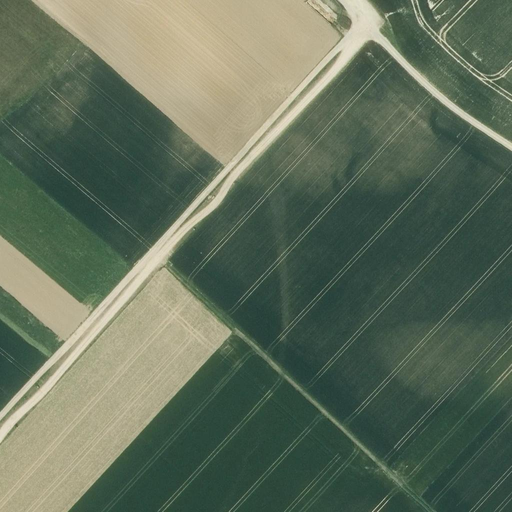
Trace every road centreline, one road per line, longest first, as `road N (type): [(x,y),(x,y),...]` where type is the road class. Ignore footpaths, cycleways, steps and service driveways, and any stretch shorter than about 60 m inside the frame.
road 1 (track): [(339,0),(357,21),(351,34),(0,418)]
road 2 (track): [(151,252),(392,475)]
road 3 (track): [(357,21),(433,92),(511,149)]
